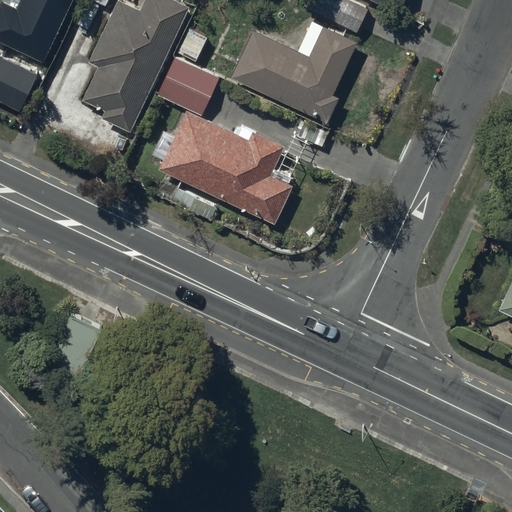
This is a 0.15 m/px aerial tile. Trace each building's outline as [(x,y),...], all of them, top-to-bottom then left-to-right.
[(74,0),(22,0),(17,10),(3,3),(0,10),(0,44),(44,65),(74,0)] [(133,129),(190,5),(179,0),(145,0),(142,8),(124,0),(118,0),(91,60),(100,64),(84,98),(107,108),(103,116),(133,129)] [(364,0),(302,0),(356,24),(366,1),(364,0)] [(404,0),(372,0),(398,13),(404,0)] [(210,36),(191,26),(178,51),(197,61),(210,36)] [(311,55),(254,29),(232,75),(329,120),(340,96),(334,94),(358,41),(325,26),(311,55)] [(38,71),(0,52),(0,98),(20,108),(38,71)] [(220,77),(176,57),(160,92),(203,113),(220,77)] [(252,138),(188,109),(161,170),(277,222),(295,182),(273,172),(286,144),(255,130),(252,138)] [(511,273),(495,310),(511,317),(511,273)] [(105,327),(74,312),(49,360),(81,375),(105,327)]
